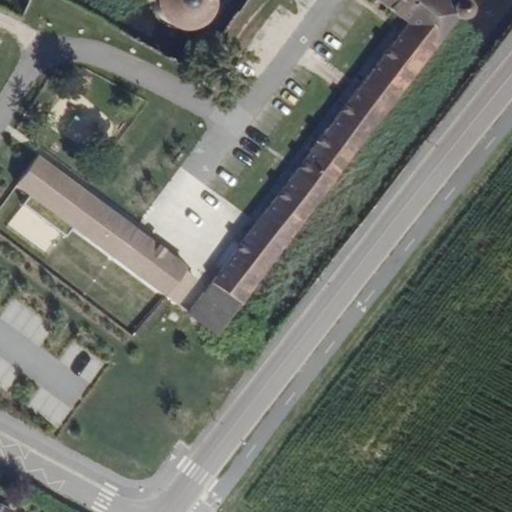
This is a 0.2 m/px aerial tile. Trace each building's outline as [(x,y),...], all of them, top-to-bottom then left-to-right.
[(140,0),(140,5),(141,10),(142,15),(144,19),(146,24),(149,28),(152,31),(156,35),(160,37),(165,39),(170,41),(174,42),(179,42),(184,42),(189,41),(194,40),(198,38),(203,35),(206,32),(210,28),(213,24),(215,20),(217,15),(218,10),(219,6),(219,1),(219,0),(140,0)] [(373,0),(403,24),(280,184),(185,306),(214,327),(241,294),(279,245),(398,94),(463,10),(468,14),(476,14),(483,7),(482,0),(373,0)] [(51,130),(98,149),(112,113),(65,95),(51,130)] [(64,219),(79,197),(25,158),(10,180),(64,219)] [(79,230),(101,199),(85,188),(79,197),(64,219),(79,230)] [(170,255),(172,250),(107,202),(93,221),(103,228),(95,241),(163,290),(182,265),(170,255)] [(50,249),(61,232),(20,208),(10,224),(50,249)] [(95,241),(103,228),(93,221),(84,234),(95,241)] [(0,511),(11,511),(14,508),(0,501),(0,511)]
